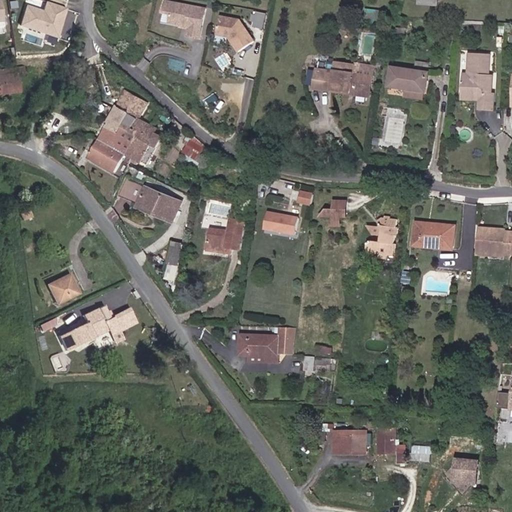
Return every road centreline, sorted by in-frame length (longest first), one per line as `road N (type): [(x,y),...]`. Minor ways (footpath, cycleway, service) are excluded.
road 1 (residential): [(511,191),(318,176),(248,161),(212,143),(89,33)]
road 2 (tertiary): [(305,511),(77,188),(19,150)]
road 3 (residential): [(89,33),(19,150)]
